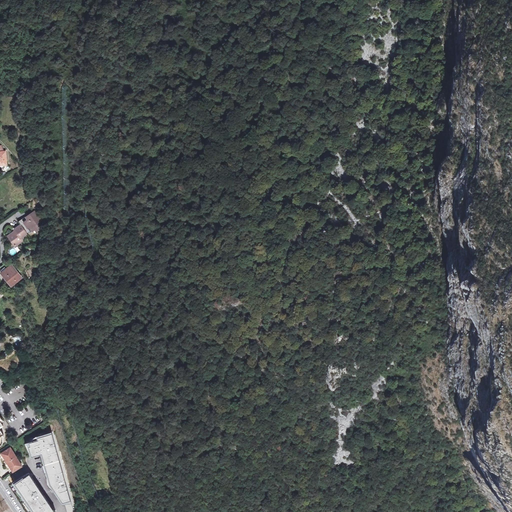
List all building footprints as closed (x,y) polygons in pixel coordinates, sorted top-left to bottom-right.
[(46,225),(36,211),(30,215),(28,217),(30,219),(25,222),(32,231),(32,232),(38,228),(39,230),(46,225)] [(29,214),(20,221),(28,233),(32,231),(25,222),(30,219),(28,217),(30,215),(29,214)] [(28,233),(22,224),(15,229),(17,232),(10,237),(16,246),(24,240),(23,239),(29,234),(28,233)] [(6,271),(3,275),(12,286),(22,279),(12,267),(6,271)] [(51,434),(36,438),(38,442),(26,446),(30,458),(40,455),(49,486),(63,504),(70,501),(51,434)] [(7,463),(16,457),(11,448),(2,454),(5,459),(7,463)] [(22,466),(16,457),(7,463),(10,467),(13,472),(22,466)] [(28,477),(14,486),(31,511),(52,511),(28,477)]
